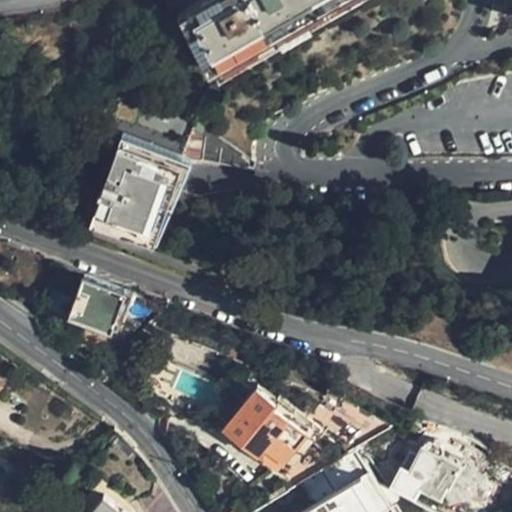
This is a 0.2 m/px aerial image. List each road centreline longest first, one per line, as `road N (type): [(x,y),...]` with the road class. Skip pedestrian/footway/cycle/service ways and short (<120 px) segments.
road 1 (tertiary): [(0,218),(104,265),(511,387)]
road 2 (residential): [(511,178),(300,174),(281,149),(283,133),(324,102),(450,52),(481,0)]
road 3 (tertiary): [(194,511),(136,425),(0,326)]
